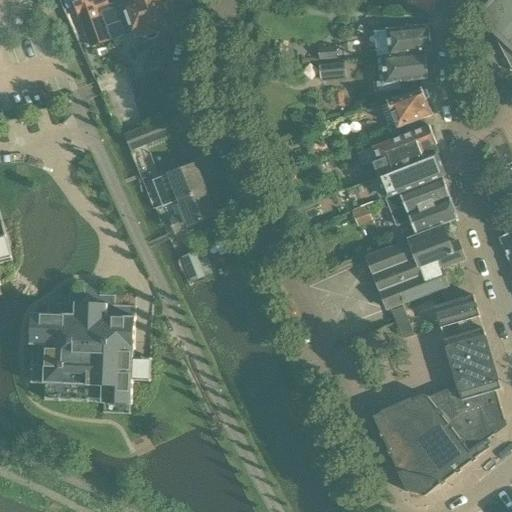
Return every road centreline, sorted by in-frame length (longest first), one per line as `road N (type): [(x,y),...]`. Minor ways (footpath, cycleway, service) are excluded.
road 1 (residential): [(403,511),(275,255),(228,135),(217,68),(230,0)]
road 2 (residential): [(278,511),(181,335),(87,125)]
road 3 (residential): [(511,322),(459,134)]
road 4 (residential): [(459,134),(452,76),(461,0)]
